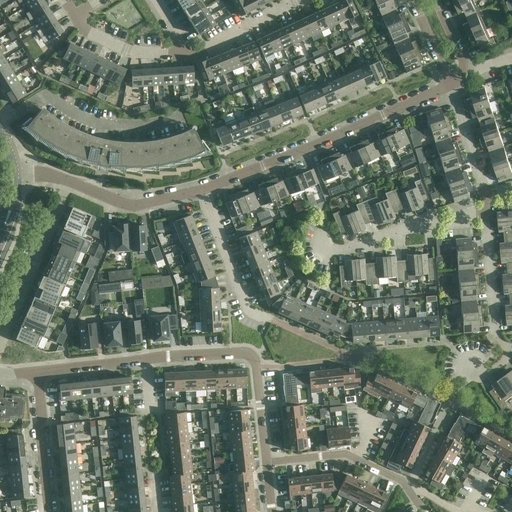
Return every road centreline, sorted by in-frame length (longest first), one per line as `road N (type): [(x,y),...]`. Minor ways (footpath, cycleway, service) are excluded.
road 1 (residential): [(208,185),(448,85)]
road 2 (residential): [(266,462),(248,354),(144,358)]
road 3 (residential): [(0,342),(69,183)]
road 4 (residential): [(322,249),(486,212)]
road 5 (residential): [(270,320),(245,308),(208,185)]
road 6 (unknown): [(86,190),(32,335)]
road 7 (residential): [(69,183),(129,208),(208,185)]
road 8 (residential): [(511,352),(493,326),(486,212)]
road 9 (residential): [(38,372),(49,511)]
road 10 (residential): [(301,0),(183,55)]
